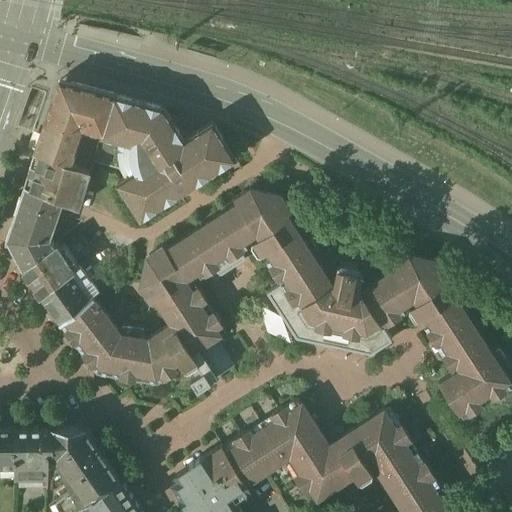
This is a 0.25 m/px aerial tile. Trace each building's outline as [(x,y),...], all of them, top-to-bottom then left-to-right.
[(114,93),(72,82),(67,93),(51,125),(53,127),(51,131),(52,132),(50,136),(43,134),(39,143),(38,143),(35,150),(90,169),(93,160),(114,93)] [(185,188),(130,97),(114,93),(93,160),(119,167),(125,176),(118,180),(140,216),(185,188)] [(130,97),(185,188),(235,156),(212,120),(184,138),(163,106),(130,97)] [(90,169),(35,150),(25,184),(63,200),(79,206),(90,169)] [(13,227),(52,234),(61,204),(63,200),(27,186),(25,192),(13,227)] [(93,295),(65,317),(84,342),(83,342),(87,347),(82,351),(92,364),(97,360),(100,365),(120,368),(119,374),(134,377),(136,371),(156,375),(160,372),(164,377),(177,369),(173,363),(178,360),(184,368),(187,369),(190,367),(194,375),(190,378),(197,388),(234,364),(215,336),(220,333),(216,326),(222,323),(213,309),(207,313),(200,302),(206,298),(197,285),(191,289),(185,279),(208,264),(216,278),(241,261),(233,248),(256,233),(258,237),(251,242),(250,245),(252,248),(256,254),(259,255),(267,250),(286,278),(267,290),(296,336),(311,339),(371,352),(392,339),(385,328),(380,320),(414,298),(416,302),(409,307),(408,310),(414,319),(418,320),(425,315),(438,336),(429,341),(428,345),(438,359),(441,360),(450,354),(458,368),(438,381),(439,381),(438,383),(430,387),(429,390),(438,404),(442,405),(450,400),(458,412),(465,407),(469,413),(482,404),(478,399),(489,392),(493,397),(506,388),(503,383),(510,378),(436,264),(408,258),(360,289),(359,289),(363,269),(361,265),(342,261),(338,264),(333,284),(332,283),(278,198),(250,192),(152,256),(146,284),(170,321),(148,335),(121,330),(93,295)] [(52,234),(13,227),(8,241),(22,268),(55,243),(51,238),(52,234)] [(55,243),(22,268),(40,295),(74,268),(57,241),(55,243)] [(74,268),(40,295),(59,321),(93,295),(99,290),(79,264),(74,268)] [(458,280),(463,294),(474,290),(469,276),(458,280)] [(329,442),(301,399),(289,407),(285,402),(271,412),(274,417),(252,431),(248,426),(234,435),(237,441),(226,448),(248,482),(289,455),(299,470),(294,474),(304,489),(309,485),(317,497),(354,473),(358,480),(361,481),(371,474),(372,471),(367,465),(371,462),(402,508),(395,511),(452,511),(430,477),(435,473),(425,458),(420,462),(405,440),(411,436),(401,421),(396,425),(384,407),(329,442)] [(0,425),(0,463),(15,463),(15,425),(0,425)] [(51,425),(15,425),(15,463),(15,474),(49,474),(49,460),(48,460),(49,446),(54,446),(51,425)] [(86,425),(51,425),(54,446),(53,458),(56,457),(90,431),(86,425)] [(67,511),(80,504),(121,476),(90,431),(56,457),(63,471),(53,477),(52,486),(57,486),(67,479),(73,490),(66,493),(51,502),(57,511),(67,511)] [(222,443),(204,455),(207,459),(192,468),(190,469),(187,471),(183,490),(190,501),(189,507),(192,511),(244,511),(233,496),(250,485),(248,482),(226,448),(222,443)] [(121,476),(80,504),(83,511),(132,511),(142,508),(121,476)]
